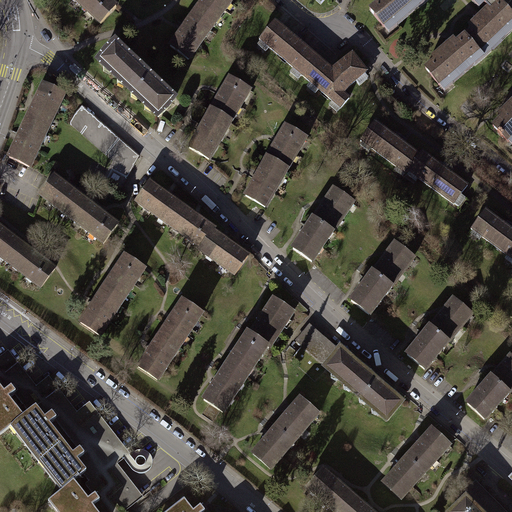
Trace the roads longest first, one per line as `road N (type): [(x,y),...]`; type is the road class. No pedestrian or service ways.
road 1 (residential): [(15,40),(48,55),(96,96),(317,305),(511,471)]
road 2 (residential): [(262,511),(0,312)]
road 3 (residential): [(511,174),(421,104),(354,31),(314,27),(282,0)]
